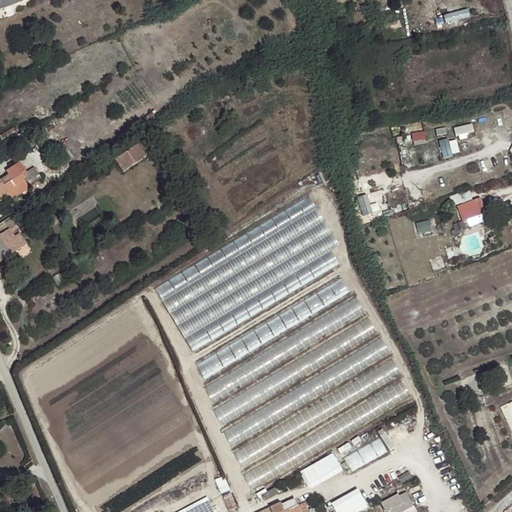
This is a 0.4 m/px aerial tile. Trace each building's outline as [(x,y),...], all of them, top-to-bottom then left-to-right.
[(0,0),(0,9),(25,0),(0,0)] [(425,126),(413,127),(414,139),(426,139),(425,126)] [(460,153),(458,138),(441,140),(443,156),(460,153)] [(124,170),(148,157),(140,144),(117,157),(124,170)] [(21,175),(25,172),(20,164),(6,172),(11,181),(3,186),(0,181),(0,201),(9,196),(12,199),(29,188),(27,184),(21,175)] [(34,167),(25,172),(21,175),(27,184),(39,176),(34,167)] [(453,205),(457,215),(486,204),(483,195),(453,205)] [(308,196),(154,289),(162,302),(316,209),(308,196)] [(486,204),(457,215),(459,223),(489,211),(486,204)] [(316,209),(162,302),(170,315),(324,222),(316,209)] [(324,222),(170,315),(178,327),(331,235),(324,222)] [(9,228),(0,233),(0,260),(21,246),(15,236),(9,228)] [(19,233),(15,236),(21,246),(25,243),(19,233)] [(331,235),(178,327),(185,339),(330,251),(338,246),(331,235)] [(330,251),(185,339),(193,353),(339,266),(330,251)] [(342,279),(196,363),(205,378),(350,293),(342,279)] [(356,298),(205,388),(214,404),(365,313),(356,298)] [(367,319),(213,411),(222,427),(377,334),(367,319)] [(381,337),(224,432),(233,447),(390,352),(381,337)] [(392,359),(234,454),(243,468),(401,374),(392,359)] [(401,381),(243,475),(252,490),(410,396),(401,381)] [(380,437),(345,456),(353,470),(388,451),(380,437)] [(301,471),(311,489),(345,470),(335,452),(301,471)] [(400,494),(383,504),(387,511),(405,511),(415,507),(408,493),(401,497),(400,494)] [(308,511),(305,503),(284,511),(280,503),(260,511),(308,511)]
